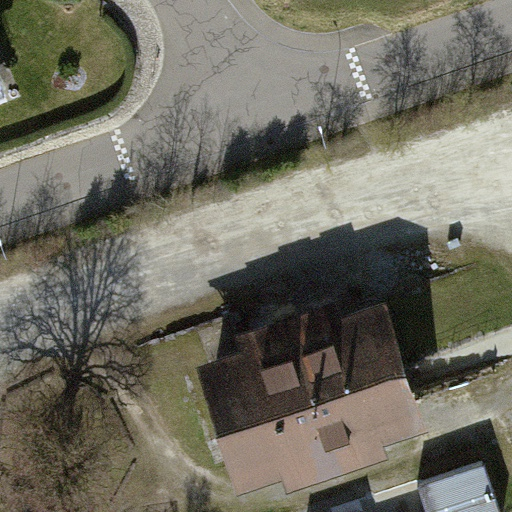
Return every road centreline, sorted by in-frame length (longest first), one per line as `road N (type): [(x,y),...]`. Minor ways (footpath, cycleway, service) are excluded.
road 1 (residential): [(511,25),(251,109)]
road 2 (residential): [(251,109),(0,196)]
road 3 (residential): [(251,109),(188,0)]
